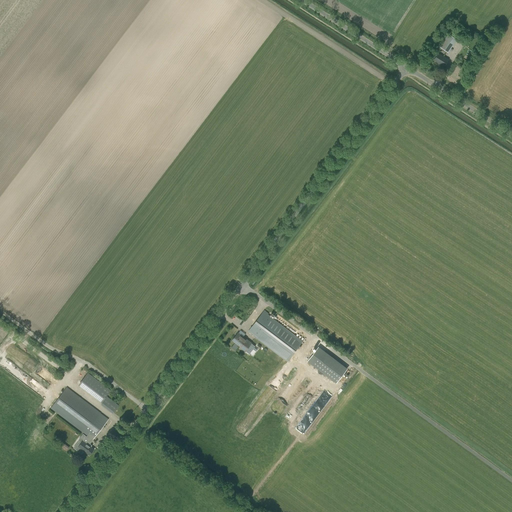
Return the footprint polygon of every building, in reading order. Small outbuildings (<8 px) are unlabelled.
[(456,39),(448,34),(439,47),(447,52),(448,53),(457,40),(456,39)] [(444,67),(448,60),(438,53),(434,60),(444,67)] [(287,362),(303,341),(263,311),(248,332),(287,362)] [(244,352),(251,343),(238,333),(232,340),(242,348),(240,349),(244,352)] [(347,369),(318,347),(307,361),(336,383),(347,369)] [(106,396),(111,390),(88,373),(79,385),(102,403),(106,396)] [(93,440),(108,419),(66,387),(51,408),(88,436),(92,440),(93,440)] [(101,404),(113,413),(119,405),(106,396),(102,403),(101,404)] [(92,440),(88,436),(87,437),(83,434),(78,440),(82,443),(78,446),(89,455),(94,449),(91,447),(92,445),(89,443),(92,440)] [(66,451),(69,447),(63,442),(60,446),(66,451)]
